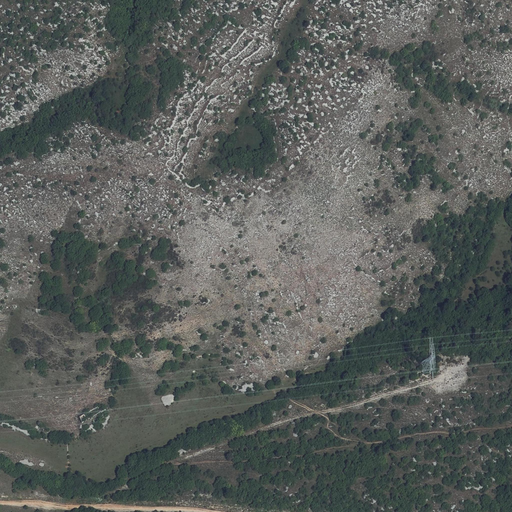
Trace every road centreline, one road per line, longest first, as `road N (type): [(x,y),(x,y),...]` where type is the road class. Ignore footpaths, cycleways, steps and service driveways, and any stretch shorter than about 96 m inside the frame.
road 1 (track): [(0,468),(96,493),(203,447),(270,445),(387,420)]
road 2 (track): [(0,503),(180,511)]
